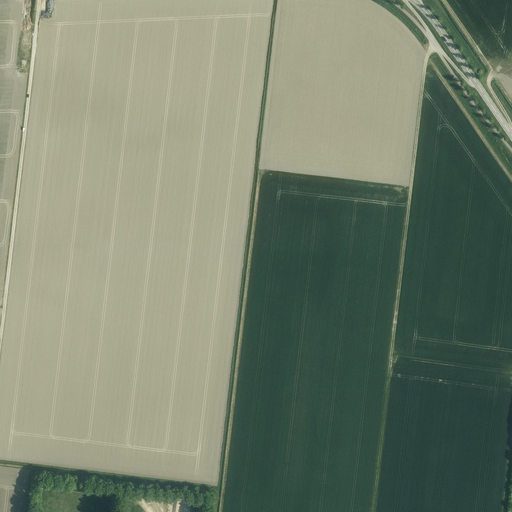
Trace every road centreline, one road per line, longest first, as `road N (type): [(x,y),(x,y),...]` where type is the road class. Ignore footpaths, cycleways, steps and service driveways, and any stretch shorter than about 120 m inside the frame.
road 1 (track): [(372,511),(424,68),(433,46)]
road 2 (track): [(1,328),(39,0)]
road 3 (secondary): [(511,135),(412,0)]
